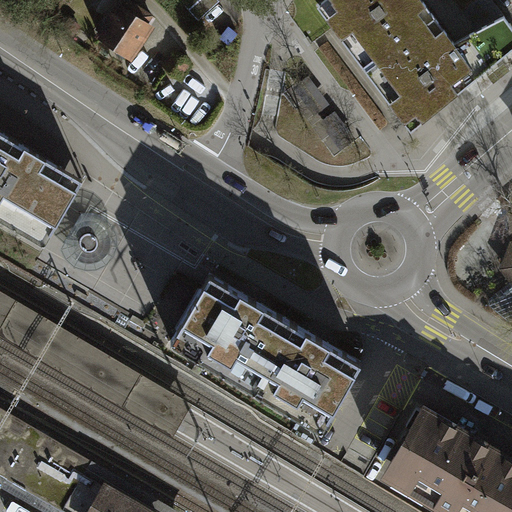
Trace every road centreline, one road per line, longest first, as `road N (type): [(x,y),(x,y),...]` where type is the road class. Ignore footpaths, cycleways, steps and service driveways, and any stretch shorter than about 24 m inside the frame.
road 1 (secondary): [(144,144),(226,214),(339,262)]
road 2 (secondary): [(0,46),(144,144)]
road 3 (residential): [(265,3),(240,102),(209,166)]
road 4 (secondary): [(346,224),(272,207),(209,166)]
road 5 (secondary): [(400,285),(440,325),(511,367)]
road 6 (secondary): [(412,224),(511,140)]
